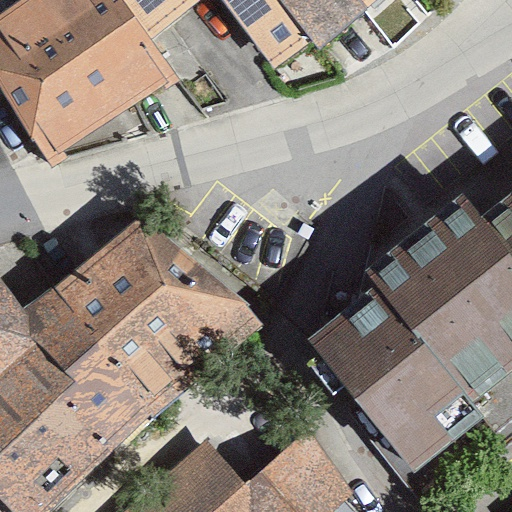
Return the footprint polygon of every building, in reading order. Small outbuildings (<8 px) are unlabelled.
[(127,0),(0,0),(0,55),(60,147),(175,71),(152,37),(127,0)] [(127,0),(152,37),(197,0),(229,0),(279,66),(317,41),(285,0),(127,0)] [(369,5),(365,0),(285,0),(317,41),(369,5)] [(382,267),(323,314),(434,450),(502,395),(486,375),(511,354),(511,199),(510,201),(480,164),(378,246),(370,252),(382,267)] [(152,204),(42,295),(65,319),(157,410),(267,299),(152,204)] [(0,377),(65,319),(42,295),(0,248),(0,377)] [(47,511),(157,410),(65,319),(0,377),(0,476),(36,511),(47,511)] [(224,436),(134,511),(333,511),(365,485),(308,419),(251,468),(224,436)]
